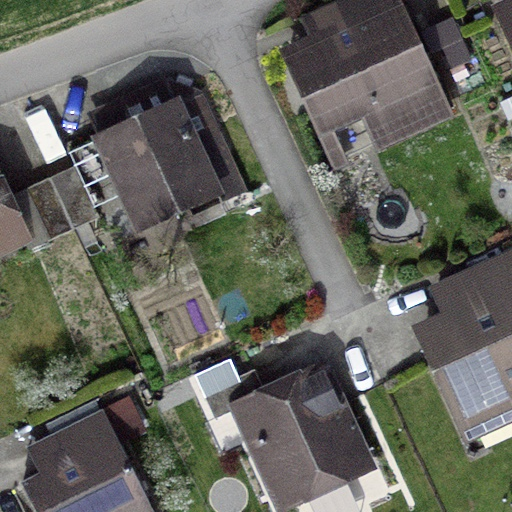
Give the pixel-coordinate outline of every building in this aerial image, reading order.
[(445,114),(398,9),(297,54),(330,128),(362,114),(376,145),(445,114)] [(511,11),(500,17),(511,43),(511,11)] [(212,185),(175,104),(98,140),(135,220),(212,185)] [(99,217),(75,166),(49,178),(74,229),(99,217)] [(74,229),(49,178),(24,190),(48,241),(74,229)] [(0,248),(22,239),(0,191),(0,248)] [(511,294),(424,334),(461,417),(511,394),(511,294)] [(255,369),(202,394),(215,420),(239,409),(279,493),(361,455),(321,370),(267,396),(255,369)] [(64,462),(22,483),(36,511),(152,511),(102,411),(51,436),(64,462)]
